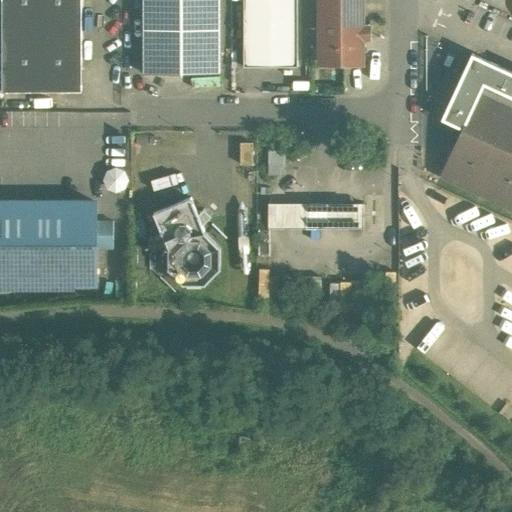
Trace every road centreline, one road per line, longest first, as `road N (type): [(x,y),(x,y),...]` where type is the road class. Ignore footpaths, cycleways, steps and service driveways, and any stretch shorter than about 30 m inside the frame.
road 1 (track): [(511,478),(353,351),(227,318),(41,321),(0,329)]
road 2 (unclassified): [(404,0),(407,119),(144,115)]
